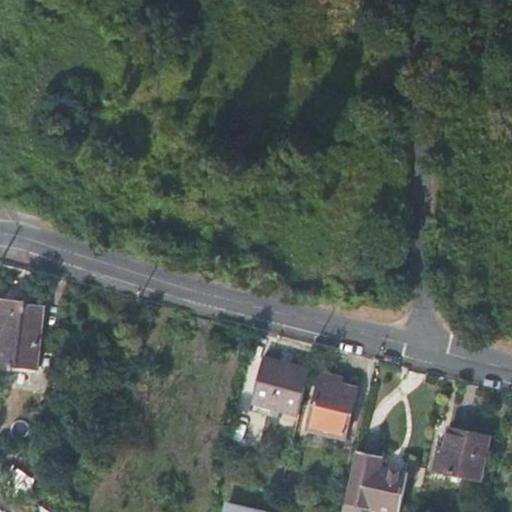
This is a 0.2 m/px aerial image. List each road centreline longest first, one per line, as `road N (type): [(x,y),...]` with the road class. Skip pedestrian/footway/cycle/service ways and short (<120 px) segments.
road 1 (residential): [(419,349),(0,233)]
road 2 (unclassified): [(426,0),(419,349)]
